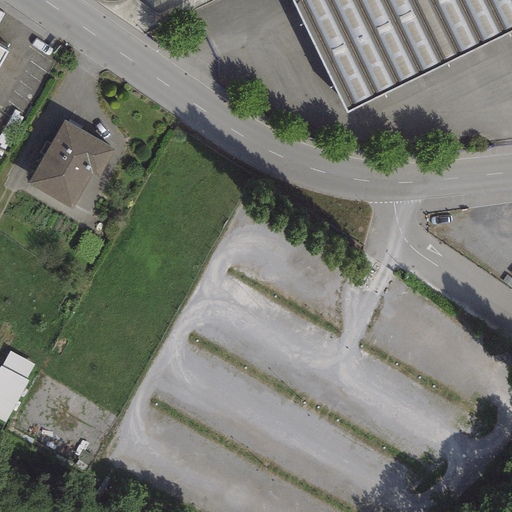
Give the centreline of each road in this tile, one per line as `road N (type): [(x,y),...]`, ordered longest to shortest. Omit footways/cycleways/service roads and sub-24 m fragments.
road 1 (residential): [(43,0),(275,155),(388,183)]
road 2 (residential): [(388,183),(409,246),(511,313)]
road 3 (residential): [(511,173),(388,183)]
